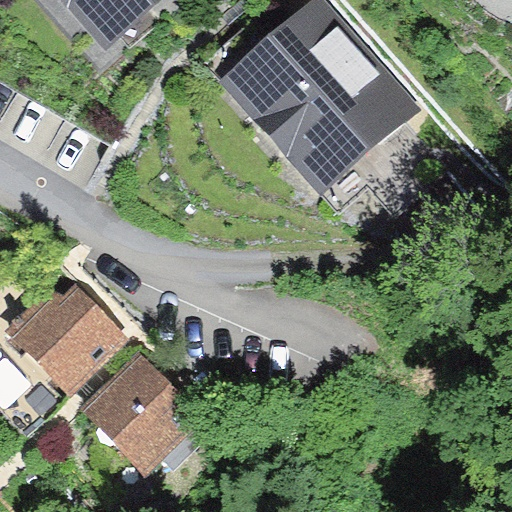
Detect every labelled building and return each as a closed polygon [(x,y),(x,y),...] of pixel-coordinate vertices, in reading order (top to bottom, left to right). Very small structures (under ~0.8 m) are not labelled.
[(173,0),(54,0),(108,59),(173,0)] [(323,208),(423,120),(321,5),(221,93),(323,208)] [(52,294),(6,340),(72,406),(131,346),(77,292),(63,305),(52,294)] [(66,404),(6,340),(0,333),(0,415),(29,445),(66,404)] [(205,418),(142,357),(81,420),(144,481),(205,418)]
